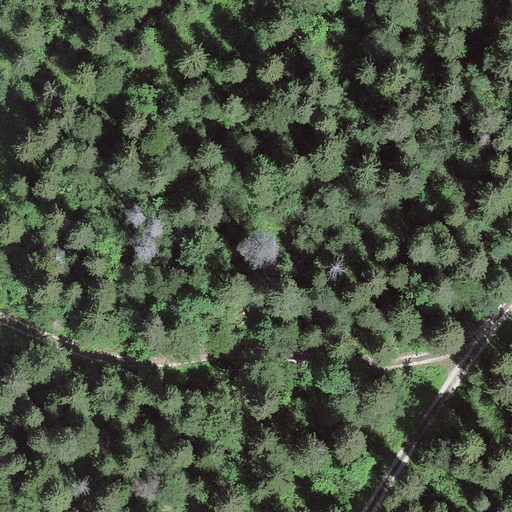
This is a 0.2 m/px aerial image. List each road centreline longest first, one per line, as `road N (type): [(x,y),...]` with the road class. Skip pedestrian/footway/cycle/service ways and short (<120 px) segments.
road 1 (track): [(0,317),(71,349),(137,364),(267,351),(380,365),(429,359),(487,337)]
road 2 (track): [(511,302),(369,511)]
